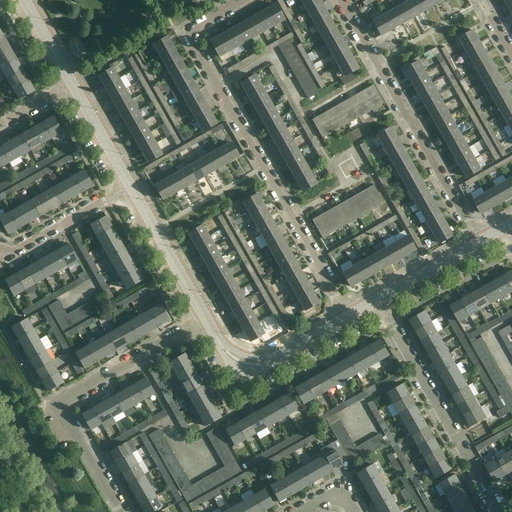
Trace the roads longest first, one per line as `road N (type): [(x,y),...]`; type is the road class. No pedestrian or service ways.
road 1 (residential): [(239,0),(187,32),(348,317)]
road 2 (residential): [(205,318),(57,402),(119,511)]
road 3 (residential): [(479,242),(340,0)]
road 4 (residential): [(497,511),(379,300)]
road 5 (residential): [(348,317),(256,361),(225,349),(205,318)]
road 6 (residential): [(0,248),(5,258),(130,187)]
road 7 (residential): [(205,318),(130,187)]
